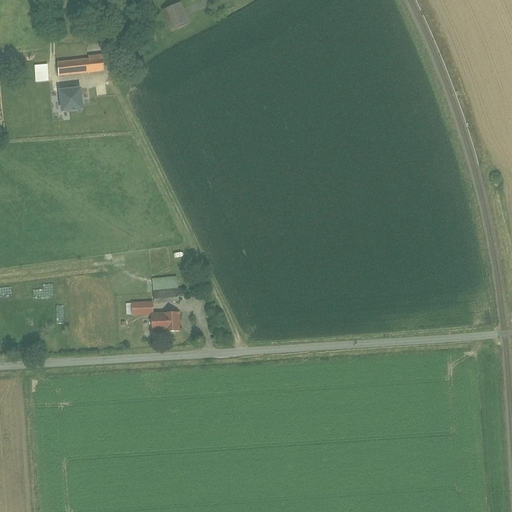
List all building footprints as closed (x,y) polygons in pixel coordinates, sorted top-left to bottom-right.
[(182,4),(163,11),(171,32),(189,25),(182,4)] [(92,59),(60,63),(61,76),(107,71),(106,55),(92,56),(92,59)] [(51,64),(37,65),(39,82),(53,80),(51,64)] [(84,89),(71,91),(73,102),(86,101),(84,89)] [(73,102),(63,103),(65,121),(88,119),(86,101),(73,102)] [(153,292),(175,291),(174,278),(152,280),(153,292)] [(175,291),(153,292),(154,303),(176,302),(175,291)] [(152,303),(131,304),(132,315),(153,314),(152,303)] [(180,330),(179,313),(165,314),(165,316),(152,317),(153,332),(180,330)] [(129,320),(119,320),(120,329),(129,328),(129,320)]
